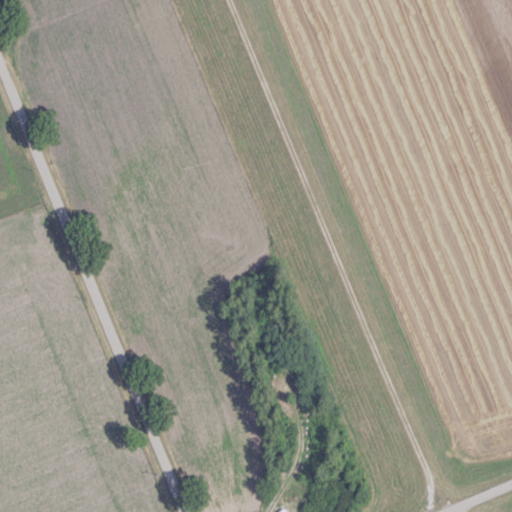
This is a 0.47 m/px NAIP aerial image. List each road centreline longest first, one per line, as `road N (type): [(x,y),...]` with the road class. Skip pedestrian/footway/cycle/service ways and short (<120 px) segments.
road 1 (residential): [(122,350),(187,511),(457,505),(511,480)]
road 2 (residential): [(122,350),(0,50)]
